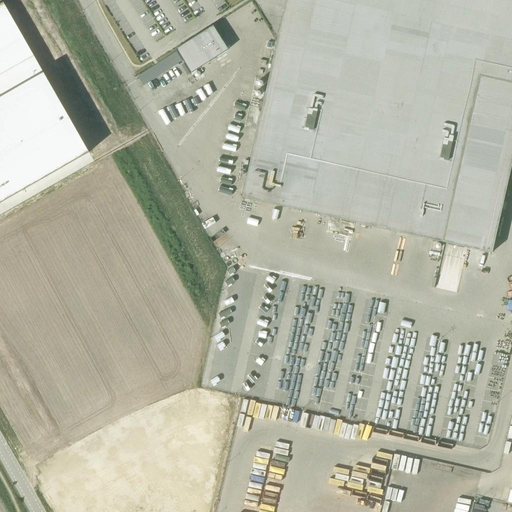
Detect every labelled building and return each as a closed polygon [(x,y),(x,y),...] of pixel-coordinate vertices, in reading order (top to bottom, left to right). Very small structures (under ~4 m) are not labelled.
[(511,0),(285,0),(241,198),(491,253),(511,158),(511,0)] [(0,201),(87,152),(2,2),(0,3),(0,201)] [(228,50),(212,26),(175,50),(190,74),(228,50)] [(487,468),(479,497),(495,501),(496,495),(492,494),(498,471),(487,468)] [(501,488),(511,489),(511,482),(502,481),(501,488)] [(511,504),(511,499),(507,499),(508,494),(498,493),(497,503),(511,504)]
